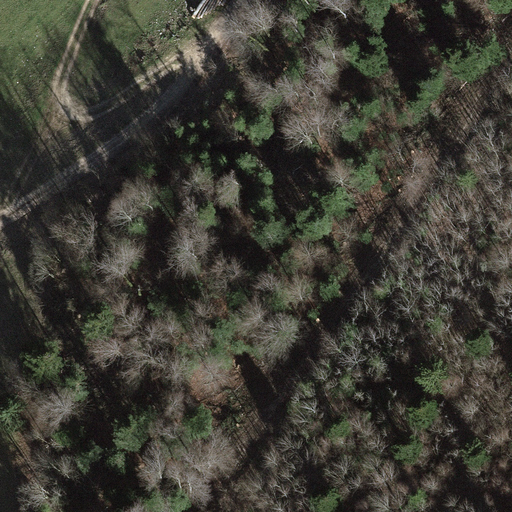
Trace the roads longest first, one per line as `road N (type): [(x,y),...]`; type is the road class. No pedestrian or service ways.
road 1 (track): [(196,511),(301,375),(511,53)]
road 2 (track): [(0,221),(128,139),(287,0)]
road 3 (track): [(13,214),(100,0)]
road 4 (track): [(56,103),(73,116),(98,117),(201,48),(253,30)]
